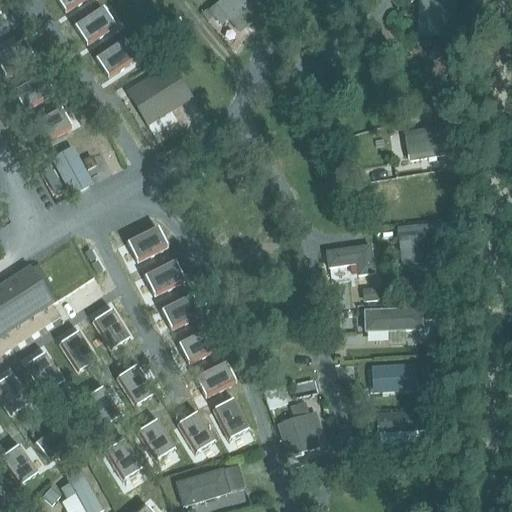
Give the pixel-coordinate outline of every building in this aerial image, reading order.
[(53,0),(65,17),(91,0),(53,0)] [(240,0),(225,0),(208,15),(220,30),(228,24),(238,37),(258,22),(240,0)] [(445,0),(420,0),(418,39),(455,41),(457,1),(445,0)] [(102,11),(73,30),(86,50),(115,31),(102,11)] [(22,44),(0,56),(0,72),(6,83),(35,68),(22,44)] [(122,44),(94,62),(107,83),(136,64),(122,44)] [(172,73),(128,100),(147,130),(190,103),(172,73)] [(40,77),(11,93),(24,116),(53,101),(40,77)] [(59,111),(29,126),(42,150),(71,134),(59,111)] [(445,130),(403,137),(408,167),(450,159),(445,130)] [(107,147),(98,151),(109,174),(119,169),(107,147)] [(62,204),(70,199),(90,188),(71,152),(51,163),(51,164),(41,169),(62,204)] [(95,168),(90,159),(82,163),(87,173),(95,168)] [(433,240),(438,240),(438,243),(454,242),(453,225),(437,226),(398,231),(399,244),(401,270),(408,270),(409,280),(430,278),(429,267),(436,266),(433,240)] [(156,231),(126,246),(137,267),(167,252),(156,231)] [(325,255),(326,261),(328,273),(355,269),(357,280),(374,278),(370,249),(325,255)] [(90,253),(84,256),(90,265),(95,262),(90,253)] [(97,264),(91,267),(96,276),(102,273),(97,264)] [(173,264),(143,280),(154,301),(184,286),(173,264)] [(0,333),(48,303),(31,276),(29,274),(0,292),(0,333)] [(363,306),(378,304),(377,292),(362,294),(363,306)] [(447,309),(447,295),(434,294),(433,308),(447,309)] [(190,298),(160,314),(171,335),(201,320),(190,298)] [(142,343),(152,341),(146,308),(137,310),(142,343)] [(442,312),(422,313),(423,323),(443,322),(442,312)] [(420,313),(364,315),(365,335),(421,333),(420,313)] [(112,314),(91,327),(110,356),(130,343),(112,314)] [(208,333),(177,348),(188,369),(219,354),(208,333)] [(78,336),(58,349),(76,378),(96,365),(78,336)] [(433,344),(433,356),(443,356),(443,344),(433,344)] [(45,358),(25,371),(43,399),(63,386),(45,358)] [(225,366),(195,381),(206,403),(236,387),(225,366)] [(405,396),(405,369),(369,369),(369,397),(405,396)] [(137,370),(116,383),(134,411),(155,398),(137,370)] [(11,380),(0,386),(0,406),(9,421),(30,408),(11,380)] [(280,391),(264,396),(269,412),(285,407),(280,391)] [(103,392),(82,405),(100,433),(121,420),(103,392)] [(432,394),(422,394),(422,406),(432,406),(432,394)] [(233,403),(212,414),(227,444),(249,433),(233,403)] [(303,405),(286,408),(289,419),(305,415),(303,405)] [(198,416),(177,429),(194,458),(215,445),(198,416)] [(425,417),(377,419),(378,436),(426,433),(425,417)] [(309,418),(280,428),(291,460),(319,450),(309,418)] [(158,424),(137,437),(154,466),(175,453),(158,424)] [(61,427),(34,448),(48,467),(75,446),(61,427)] [(125,444),(104,457),(122,485),(143,472),(125,444)] [(19,451),(0,464),(0,465),(19,491),(38,477),(19,451)] [(175,487),(182,511),(230,498),(222,473),(175,487)] [(101,511),(80,474),(65,482),(81,511),(101,511)] [(60,499),(51,491),(42,501),(51,510),(60,499)]
